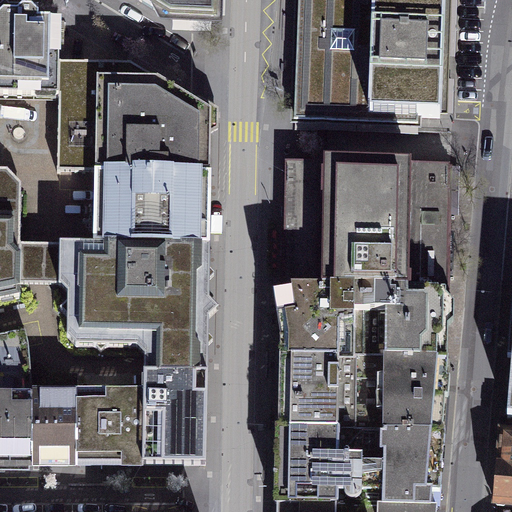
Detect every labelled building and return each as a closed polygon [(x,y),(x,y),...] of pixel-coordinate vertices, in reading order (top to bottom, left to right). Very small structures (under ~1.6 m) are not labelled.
[(216,0),(142,0),(172,20),(216,21),(216,0)] [(446,0),(303,0),(300,95),(299,118),(442,123),(446,0)] [(0,99),(59,99),(60,65),(60,25),(40,23),(40,17),(29,8),(0,8),(0,99)] [(78,65),(60,65),(59,99),(59,111),(59,175),(96,174),(211,175),(212,142),(212,114),(130,65),(78,65)] [(452,164),(274,160),(271,284),(271,289),(334,290),(358,291),(377,291),(450,293),(450,287),(452,164)] [(21,246),(20,195),(19,182),(11,172),(0,171),(0,301),(20,297),(21,286),(21,246)] [(211,175),(96,174),(96,178),(96,182),(96,248),(209,249),(210,182),(211,175)] [(209,249),(96,248),(36,247),(21,246),(21,286),(35,287),(59,288),(69,297),(68,303),(58,309),(70,323),(68,341),(77,349),(138,347),(146,360),(145,376),(167,375),(206,377),(206,360),(209,249)] [(271,289),(280,362),(355,360),(358,291),(334,290),(271,289)] [(355,360),(447,361),(450,293),(377,291),(358,291),(355,360)] [(0,466),(33,466),(32,396),(26,332),(0,336),(0,466)] [(280,362),(278,429),(354,430),(355,360),(280,362)] [(354,430),(443,432),(447,361),(355,360),(354,430)] [(167,375),(145,376),(147,400),(145,466),(203,466),(206,377),(167,375)] [(33,466),(79,465),(78,398),(32,396),(33,466)] [(78,398),(79,465),(145,466),(147,400),(78,398)] [(278,429),(275,507),(352,509),(354,430),(278,429)] [(354,430),(352,509),(435,511),(443,432),(354,430)] [(511,434),(503,434),(498,506),(511,506),(511,434)]
